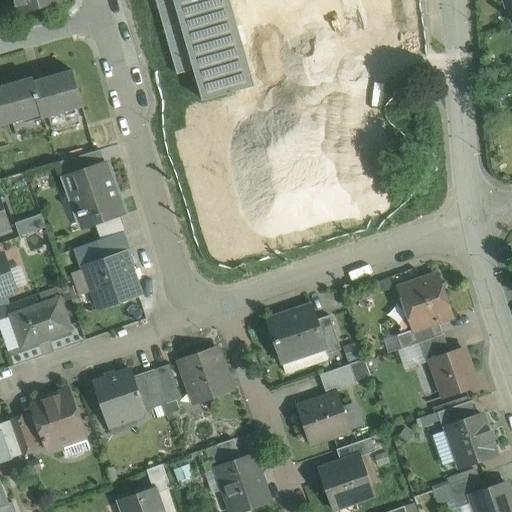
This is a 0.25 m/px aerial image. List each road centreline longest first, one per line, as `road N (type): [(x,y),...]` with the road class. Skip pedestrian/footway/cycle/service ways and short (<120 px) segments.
road 1 (residential): [(105,12),(193,316)]
road 2 (residential): [(470,220),(228,302)]
road 3 (residential): [(228,302),(300,511)]
road 4 (residential): [(470,220),(453,0)]
road 5 (residential): [(193,316),(0,384)]
road 6 (residential): [(511,358),(470,220)]
